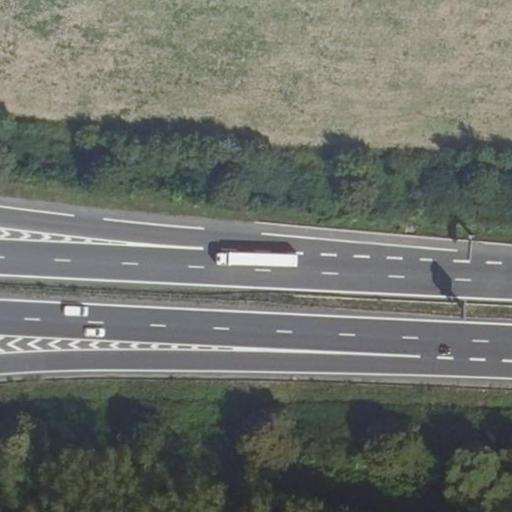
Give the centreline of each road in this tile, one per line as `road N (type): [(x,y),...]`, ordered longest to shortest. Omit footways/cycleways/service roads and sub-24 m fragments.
road 1 (trunk): [(0,367),(411,365),(463,340)]
road 2 (trunk): [(0,316),(463,340)]
road 3 (trunk): [(511,283),(223,269)]
road 4 (trunk): [(223,269),(158,237),(0,218)]
road 5 (trunk): [(223,269),(0,257)]
